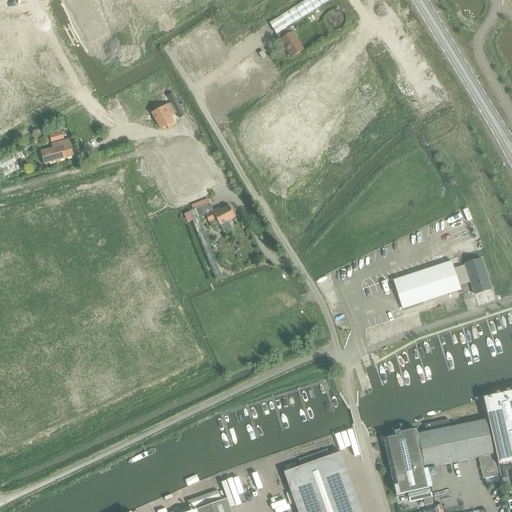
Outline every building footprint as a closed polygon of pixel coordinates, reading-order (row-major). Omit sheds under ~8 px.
[(263,51),(258,54),(262,59),(266,56),(263,51)] [(207,199),(191,206),(192,210),(209,204),(207,199)] [(210,204),(194,210),(199,220),(206,217),(214,212),(210,204)] [(227,222),(235,218),(229,207),(221,211),(220,209),(214,212),(206,217),(209,222),(216,218),(223,233),(231,228),(227,222)] [(194,210),(189,212),(216,280),(222,278),(199,220),(194,210)] [(192,222),(188,213),(183,215),(187,224),(192,222)] [(464,266),(454,269),(455,270),(460,286),(470,283),(474,295),(491,290),(482,259),(464,265),(464,266)] [(452,263),(394,282),(403,310),(461,291),(460,287),(460,286),(455,270),(454,269),(452,263)] [(511,391),(483,398),(483,400),(498,466),(510,463),(511,466),(511,391)] [(400,437),(384,440),(384,442),(395,496),(408,494),(429,489),(428,488),(431,487),(429,476),(436,474),(435,468),(478,458),(483,480),(484,480),(486,485),(499,483),(486,420),(450,428),(448,420),(425,425),(426,433),(417,435),(416,431),(400,434),(400,437)] [(361,511),(340,454),(284,474),(297,511),(361,511)] [(429,489),(408,494),(410,503),(424,500),(425,506),(433,504),(431,497),(432,497),(430,489),(429,489)] [(187,501),(190,509),(220,499),(218,491),(187,501)] [(193,511),(230,511),(226,500),(204,508),(193,511)]
